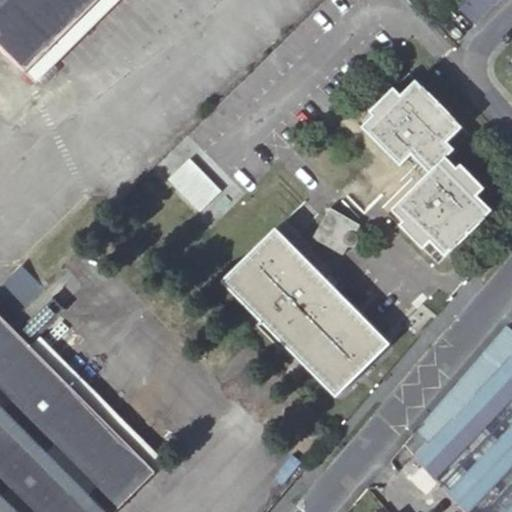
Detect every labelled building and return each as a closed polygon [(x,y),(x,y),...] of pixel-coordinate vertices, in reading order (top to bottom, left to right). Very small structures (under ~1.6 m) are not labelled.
[(0,0),(0,43),(7,51),(34,78),(113,0),(0,0)] [(113,0),(34,78),(41,86),(128,0),(113,0)] [(457,0),(456,1),(476,22),(498,0),(457,0)] [(373,115),(362,127),(399,165),(410,154),(429,173),(392,210),(403,222),(399,226),(425,253),(429,249),(440,261),(490,212),(475,196),(482,189),(447,154),(453,150),(445,142),(460,128),(414,82),(401,96),(393,88),(369,112),(373,115)] [(190,162),(168,184),(201,216),(223,194),(190,162)] [(360,225),(330,208),(313,239),(343,256),(348,247),(349,248),(350,248),(351,248),(352,247),(353,247),(354,246),(355,246),(356,245),(357,244),(357,243),(357,242),(358,241),(358,240),(358,239),(357,237),(357,235),(356,235),(355,234),(360,225)] [(276,230),(225,280),(338,394),(388,344),(276,230)] [(0,511),(114,511),(157,470),(10,323),(39,294),(16,269),(0,286),(0,511)] [(511,511),(511,328),(508,325),(418,430),(429,440),(415,455),(428,471),(463,508),(467,511),(511,511)] [(406,444),(415,455),(429,440),(418,430),(406,444)]
